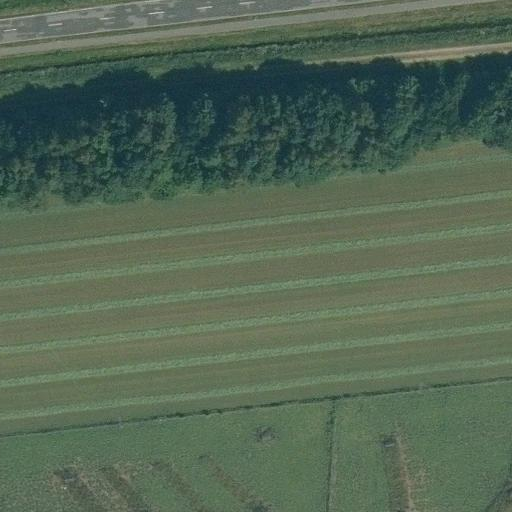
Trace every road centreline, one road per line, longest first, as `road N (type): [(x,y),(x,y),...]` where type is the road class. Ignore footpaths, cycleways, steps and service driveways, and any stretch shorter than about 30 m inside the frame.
road 1 (track): [(511,52),(307,68),(0,109)]
road 2 (tertiary): [(0,38),(300,0)]
